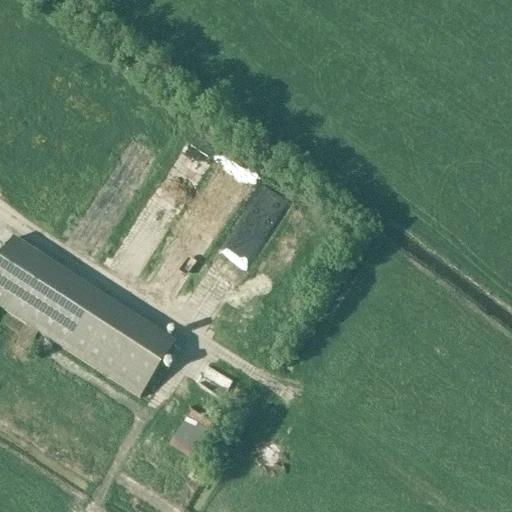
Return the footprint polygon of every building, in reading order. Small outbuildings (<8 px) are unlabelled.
[(162,179),(174,191),(189,176),(177,164),(162,179)] [(242,203),(193,303),(219,316),(268,216),(242,203)] [(201,219),(173,256),(187,267),(216,230),(201,219)] [(175,346),(13,240),(0,259),(0,309),(139,400),(175,346)] [(230,311),(219,334),(231,340),(242,317),(230,311)] [(339,312),(329,326),(341,336),(352,323),(339,312)] [(320,346),(295,380),(307,389),(332,355),(320,346)] [(141,426),(135,446),(152,452),(158,432),(141,426)] [(166,442),(183,451),(188,442),(171,433),(166,442)]
